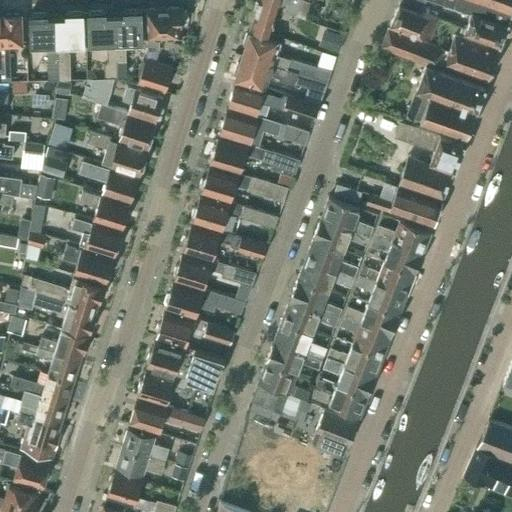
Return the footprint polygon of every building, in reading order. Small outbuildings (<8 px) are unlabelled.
[(260,0),(256,17),(252,27),(271,33),(276,17),(281,3),(287,5),(286,8),(289,9),(288,12),(289,12),(297,15),(303,17),(310,1),(308,0),(260,0)] [(426,0),(400,0),(400,2),(400,3),(422,11),(426,0)] [(465,33),(501,46),(509,24),(511,17),(511,16),(511,12),(474,0),(455,0),(453,7),(472,14),(471,17),(465,33)] [(511,0),(474,0),(511,12),(511,0)] [(422,11),(400,3),(393,17),(391,22),(432,37),(440,19),(422,11)] [(182,10),(182,7),(148,8),(148,17),(149,50),(160,50),(160,35),(169,37),(179,35),(182,35),(182,24),(182,21),(187,21),(189,16),(187,10),(182,10)] [(105,77),(119,76),(117,17),(117,9),(90,11),(90,17),(91,43),(109,42),(110,61),(105,63),(105,77)] [(144,17),(144,9),(117,9),(117,17),(119,76),(128,76),(127,60),(128,60),(127,41),(145,41),(144,17)] [(60,79),(64,79),(71,79),(71,62),(69,63),(69,43),(87,43),(86,17),(86,11),(57,12),(57,17),(60,79)] [(50,80),(58,79),(58,78),(60,79),(57,17),(57,12),(32,13),(32,17),(33,45),(49,44),(49,63),(50,80)] [(22,13),(0,13),(0,80),(12,81),(10,45),(23,44),(22,17),(22,13)] [(446,49),(389,28),(382,47),(439,67),(446,49)] [(325,29),(320,43),(339,50),(344,36),(325,29)] [(304,73),(328,81),(332,70),(278,54),(282,41),(251,31),(244,54),(274,64),(304,73)] [(445,65),(488,81),(499,50),(456,34),(445,65)] [(268,86),(271,74),(280,77),(280,79),(295,83),(301,85),(325,92),(328,81),(304,73),(274,64),(244,54),(237,77),(268,86)] [(139,83),(166,91),(173,66),(147,58),(139,83)] [(477,111),(486,85),(425,64),(416,89),(477,111)] [(86,83),(82,94),(102,102),(108,104),(115,77),(93,78),(92,85),(86,83)] [(72,81),(64,79),(60,79),(58,78),(58,79),(56,90),(57,91),(70,93),(70,92),(72,81)] [(13,92),(28,92),(27,81),(13,81),(13,92)] [(281,95),(236,81),(229,104),(258,113),(262,99),(274,103),(274,102),(278,103),(280,99),(281,95)] [(130,111),(157,119),(164,95),(128,84),(124,98),(133,101),(130,111)] [(0,101),(8,103),(9,89),(0,88),(0,89),(0,88),(0,101)] [(408,114),(468,133),(477,111),(416,89),(408,114)] [(319,103),(288,93),(283,108),(314,118),(319,103)] [(66,118),(70,97),(56,95),(53,116),(66,118)] [(129,111),(126,109),(108,104),(102,102),(97,115),(124,123),(120,137),(148,145),(156,123),(128,114),(129,111)] [(250,141),(254,126),(262,129),(263,125),(274,128),(277,119),(258,113),(257,118),(227,109),(220,132),(250,141)] [(432,158),(455,167),(465,142),(402,119),(396,134),(436,148),(432,158)] [(73,125),(57,120),(50,141),(63,145),(66,135),(70,136),(73,125)] [(306,143),(310,130),(288,123),(283,135),(306,143)] [(104,161),(140,172),(147,149),(111,138),(112,134),(93,128),(89,140),(96,142),(108,146),(104,161)] [(26,130),(10,129),(10,138),(26,139),(26,130)] [(246,153),(259,157),(262,158),(262,161),(270,163),(297,171),(300,157),(262,147),(250,143),(248,147),(218,138),(211,161),(241,170),(246,153)] [(5,141),(0,140),(0,154),(12,156),(14,144),(5,143),(5,141)] [(24,153),(44,156),(45,142),(25,140),(24,153)] [(47,156),(47,155),(61,159),(64,150),(49,145),(45,156),(47,156)] [(61,159),(47,155),(47,156),(43,170),(63,176),(68,161),(61,159)] [(400,185),(443,199),(453,172),(408,157),(400,185)] [(139,177),(94,163),(84,160),(80,172),(106,180),(103,191),(132,200),(139,177)] [(236,181),(249,185),(248,189),(284,200),(289,186),(240,171),(238,175),(209,166),(202,190),(231,199),(236,181)] [(37,196),(41,173),(40,172),(38,183),(24,181),(22,195),(36,197),(37,196)] [(56,177),(41,173),(37,196),(37,195),(51,198),(56,177)] [(0,190),(20,194),(22,179),(5,177),(0,175),(0,190)] [(350,186),(339,182),(335,191),(347,194),(350,186)] [(416,212),(422,194),(399,187),(395,199),(370,193),(367,201),(410,216),(411,211),(416,212)] [(95,217),(124,226),(131,203),(84,188),(80,199),(98,205),(95,217)] [(0,202),(12,204),(14,194),(20,195),(20,194),(0,190),(0,202)] [(410,216),(434,224),(443,200),(422,194),(416,212),(411,211),(410,216)] [(193,220),(222,229),(228,210),(241,214),(241,215),(276,226),(279,215),(244,204),(231,200),(230,204),(200,195),(193,220)] [(330,195),(322,216),(370,234),(374,225),(356,219),(361,206),(330,195)] [(43,216),(32,214),(31,218),(30,227),(41,229),(43,216)] [(80,242),(115,253),(122,230),(76,215),(72,226),(84,229),(80,242)] [(370,234),(322,216),(314,235),(346,246),(350,235),(368,242),(370,234)] [(380,224),(376,233),(424,251),(432,230),(401,220),(397,231),(380,224)] [(220,239),(232,243),(232,246),(238,248),(264,256),(267,243),(242,236),(236,234),(236,233),(222,229),(221,233),(191,224),(184,249),(214,258),(220,239)] [(30,227),(19,226),(17,236),(20,236),(28,237),(30,227)] [(27,243),(43,247),(46,234),(31,229),(27,243)] [(0,242),(5,244),(18,246),(20,236),(17,236),(12,235),(12,233),(0,231),(0,242)] [(386,260),(416,272),(424,251),(376,233),(373,242),(390,248),(386,260)] [(341,257),(346,246),(314,235),(306,257),(355,275),(359,264),(341,257)] [(26,244),(20,243),(18,251),(25,252),(26,244)] [(75,270),(107,280),(114,257),(67,243),(63,255),(78,260),(75,270)] [(364,250),(356,247),(354,252),(363,255),(364,250)] [(227,262),(214,258),(212,262),(182,253),(175,277),(204,287),(210,267),(224,271),(222,275),(253,285),(257,271),(227,262)] [(351,286),(355,275),(306,257),(298,278),(329,290),(333,279),(351,286)] [(360,274),(408,292),(416,272),(386,260),(381,272),(364,265),(360,274)] [(20,284),(37,289),(98,308),(105,285),(74,276),(70,287),(24,273),(20,284)] [(374,289),(370,301),(400,312),(408,292),(360,274),(357,283),(374,289)] [(324,301),(329,290),(298,278),(290,298),(339,317),(343,308),(324,301)] [(246,300),(204,287),(203,291),(174,281),(170,291),(166,293),(164,299),(167,303),(166,306),(196,315),(199,305),(213,309),(215,304),(241,312),(246,300)] [(37,289),(36,292),(24,289),(20,306),(32,309),(34,303),(66,313),(63,323),(91,331),(98,308),(37,289)] [(0,307),(16,310),(17,302),(0,298),(0,307)] [(290,298),(282,318),(314,329),(318,318),(336,325),(339,317),(290,298)] [(348,305),(345,315),(392,333),(400,312),(370,301),(366,312),(348,305)] [(236,329),(194,316),(193,320),(164,311),(157,335),(185,344),(191,325),(205,329),(204,334),(231,343),(236,329)] [(26,318),(12,315),(8,331),(23,334),(26,318)] [(354,342),(384,354),(392,333),(345,315),(341,325),(358,331),(354,342)] [(310,340),(314,329),(282,318),(274,339),(324,357),(328,347),(310,340)] [(39,345),(48,347),(82,357),(84,351),(86,352),(90,335),(64,327),(59,341),(50,339),(42,336),(39,345)] [(320,367),(324,357),(274,339),(267,359),(297,371),(302,360),(320,367)] [(187,373),(195,348),(196,348),(185,345),(183,349),(155,340),(148,365),(176,373),(177,370),(187,373)] [(329,355),(376,373),(384,354),(354,342),(350,353),(332,347),(329,355)] [(48,347),(39,345),(37,353),(45,355),(54,358),(50,372),(75,379),(82,357),(48,347)] [(186,377),(188,378),(194,380),(214,386),(225,358),(195,348),(187,373),(186,377)] [(338,383),(368,395),(376,373),(329,355),(325,365),(342,372),(338,383)] [(289,393),(290,393),(301,397),(307,400),(310,390),(293,383),(297,371),(267,359),(259,380),(289,391),(289,393)] [(191,389),(194,380),(188,378),(186,377),(176,373),(174,378),(146,369),(138,394),(167,403),(173,383),(191,389)] [(68,401),(75,379),(50,372),(45,387),(37,384),(37,382),(14,375),(11,383),(43,393),(68,401)] [(290,393),(289,393),(258,381),(252,399),(283,412),(284,409),(290,393)] [(313,397),(360,415),(368,395),(338,383),(334,393),(317,387),(313,397)] [(38,408),(30,405),(22,403),(20,410),(62,423),(68,401),(43,393),(38,408)] [(290,393),(284,409),(295,414),(298,406),(301,397),(290,393)] [(164,417),(179,422),(202,429),(206,416),(168,404),(167,407),(137,398),(130,422),(160,431),(164,417)] [(0,403),(0,421),(6,423),(8,417),(10,408),(4,406),(4,405),(0,403)] [(347,442),(350,443),(359,419),(325,406),(316,430),(313,440),(344,452),(347,442)] [(62,423),(20,410),(17,420),(25,422),(28,423),(24,436),(21,446),(53,456),(62,430),(60,429),(62,423)] [(477,445),(511,459),(511,426),(490,418),(477,445)] [(156,435),(128,426),(122,445),(165,460),(169,447),(153,443),(156,435)] [(162,472),(165,460),(122,445),(116,465),(144,473),(146,467),(162,472)] [(511,493),(511,459),(477,445),(465,473),(511,493)] [(43,485),(50,461),(7,449),(4,458),(3,461),(18,465),(14,477),(43,485)] [(178,450),(174,461),(188,466),(192,455),(178,450)] [(176,466),(172,477),(182,480),(186,469),(176,466)] [(143,479),(114,471),(108,493),(136,502),(135,506),(153,511),(154,511),(174,511),(176,505),(158,499),(157,502),(138,496),(143,479)] [(0,511),(35,511),(39,500),(35,499),(37,492),(33,491),(35,484),(21,480),(19,488),(9,485),(6,497),(0,495),(0,511)] [(246,511),(224,503),(220,511),(246,511)]
